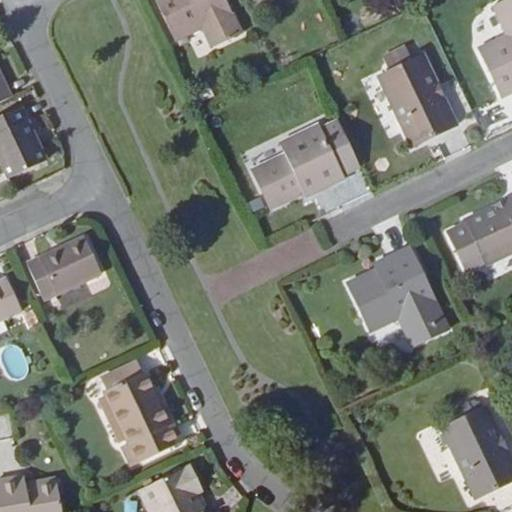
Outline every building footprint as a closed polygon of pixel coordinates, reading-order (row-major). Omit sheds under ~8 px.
[(241,34),(224,0),(154,0),(175,42),(201,29),(210,48),(241,34)] [(511,0),(494,10),(506,37),(479,50),(501,96),(511,91),(511,0)] [(378,78),(411,147),(455,126),(422,57),(378,78)] [(0,104),(13,98),(0,71),(0,104)] [(38,137),(23,107),(0,117),(0,157),(11,179),(44,163),(33,140),(38,137)] [(317,127),(279,144),(284,156),(252,171),(271,210),(302,194),(304,198),(342,180),(340,176),(359,167),(337,121),(318,131),(317,127)] [(486,265),(511,252),(511,198),(465,221),(466,225),(449,232),(467,271),(485,262),(486,265)] [(30,265),(48,300),(105,273),(88,237),(30,265)] [(397,319),(410,346),(446,329),(408,249),(373,265),(376,271),(347,284),(369,331),(397,319)] [(0,322),(26,310),(12,279),(0,283),(0,322)] [(144,376),(137,363),(108,377),(114,391),(144,376)] [(148,374),(144,376),(114,391),(110,392),(135,443),(127,447),(137,467),(185,443),(168,406),(164,408),(148,374)] [(511,464),(486,409),(441,431),(474,498),(511,479),(511,464)] [(0,439),(0,466),(17,463),(12,437),(0,439)] [(210,511),(202,494),(209,491),(197,466),(145,491),(154,511),(210,511)] [(0,480),(0,511),(60,511),(56,485),(29,490),(28,484),(26,477),(0,480)] [(56,485),(55,480),(28,484),(29,490),(56,485)]
